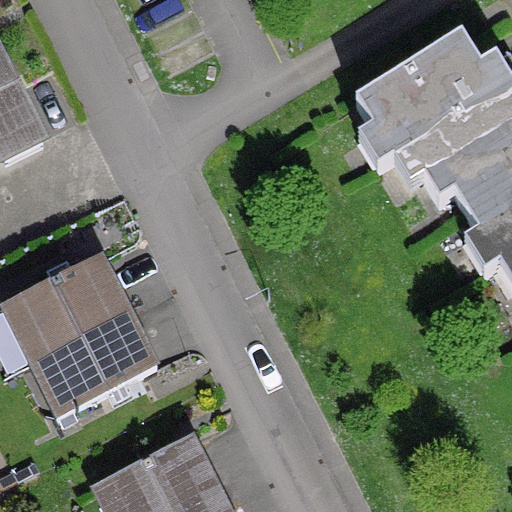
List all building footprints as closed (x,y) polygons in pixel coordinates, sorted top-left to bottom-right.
[(476,79),(456,48),(351,111),(386,166),(401,156),(505,93),(490,70),(476,79)] [(0,156),(34,139),(0,71),(0,156)] [(511,103),(505,93),(401,156),(434,211),(449,202),(493,271),(507,262),(511,258),(511,103)] [(123,320),(95,265),(0,312),(0,360),(8,377),(24,369),(24,370),(123,320)] [(50,422),(51,425),(151,375),(123,320),(24,370),(24,371),(35,365),(61,417),(50,422)] [(193,511),(214,502),(187,447),(88,497),(89,499),(100,494),(108,511),(193,511)] [(218,511),(214,502),(193,511),(218,511)]
